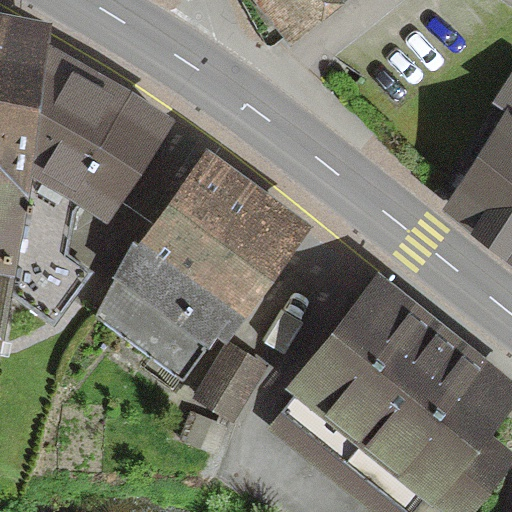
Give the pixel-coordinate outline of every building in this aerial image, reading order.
[(260,0),(288,34),(329,0),(260,0)] [(42,46),(0,38),(0,327),(6,291),(41,53),(42,46)] [(79,197),(122,99),(43,55),(44,47),(42,46),(41,53),(6,291),(49,323),(85,274),(61,257),(70,211),(79,197)] [(511,71),(493,102),(504,109),(444,204),(511,259),(511,71)] [(162,125),(122,99),(79,197),(104,213),(162,125)] [(141,251),(130,243),(91,317),(179,381),(202,350),(200,349),(224,315),(229,319),(294,229),(205,163),(141,251)] [(374,284),(293,386),(450,511),(459,511),(503,458),(475,435),(510,392),(374,284)] [(258,366),(225,347),(194,399),(227,418),(258,366)]
